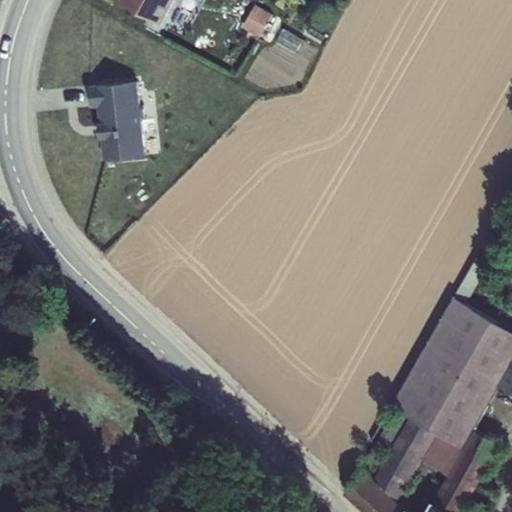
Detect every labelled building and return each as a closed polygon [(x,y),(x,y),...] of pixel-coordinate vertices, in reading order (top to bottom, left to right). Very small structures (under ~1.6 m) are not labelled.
[(119,0),(119,1),(160,23),(172,0),(119,0)] [(258,4),(244,27),(261,37),(275,14),(258,4)] [(137,81),(89,86),(91,107),(99,106),(100,123),(99,123),(100,138),(102,138),(104,160),(144,155),(137,81)] [(363,467),(398,502),(422,460),(447,474),(433,500),(453,511),(461,511),(500,444),(474,429),(499,385),(511,392),(511,329),(466,303),(491,259),(479,252),(391,405),(396,408),(363,467)] [(0,305),(0,330),(8,330),(10,307),(0,305)] [(398,502),(363,467),(347,492),(367,511),(453,511),(433,500),(426,511),(415,511),(407,508),(407,510),(398,502)]
